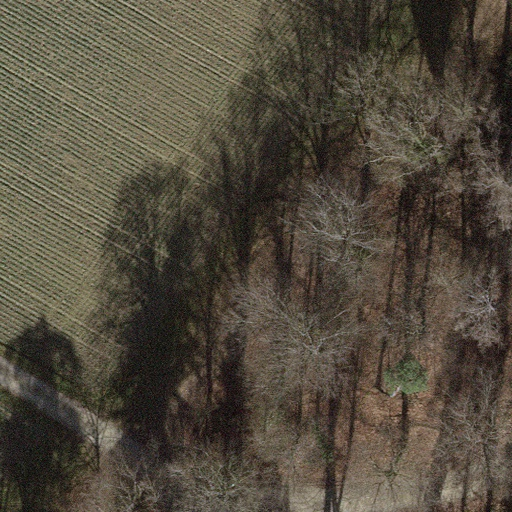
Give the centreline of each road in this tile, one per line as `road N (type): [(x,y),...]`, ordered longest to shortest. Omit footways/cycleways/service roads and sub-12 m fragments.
road 1 (track): [(511,462),(278,508),(161,487)]
road 2 (track): [(161,487),(0,385)]
